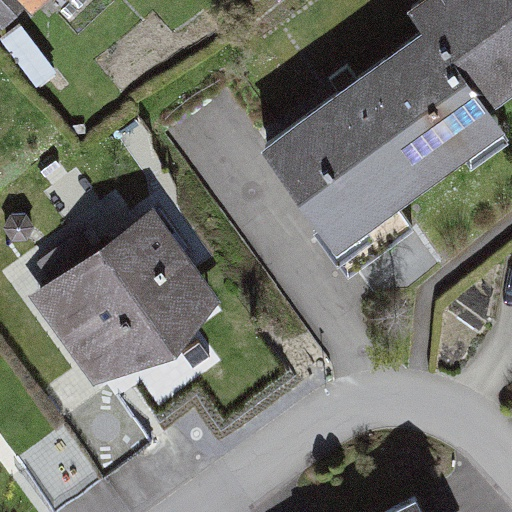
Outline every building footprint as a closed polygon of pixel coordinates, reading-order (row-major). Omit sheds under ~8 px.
[(13,0),(0,0),(0,24),(7,32),(26,13),(13,0)] [(28,0),(44,15),(59,0),(28,0)] [(254,140),(335,255),(511,130),(511,121),(502,108),(511,101),(511,0),(426,0),(417,7),(426,19),(254,140)] [(151,212),(35,299),(108,397),(225,310),(151,212)] [(111,405),(26,462),(56,511),(71,511),(147,458),(111,405)] [(431,511),(426,503),(409,511),(431,511)]
